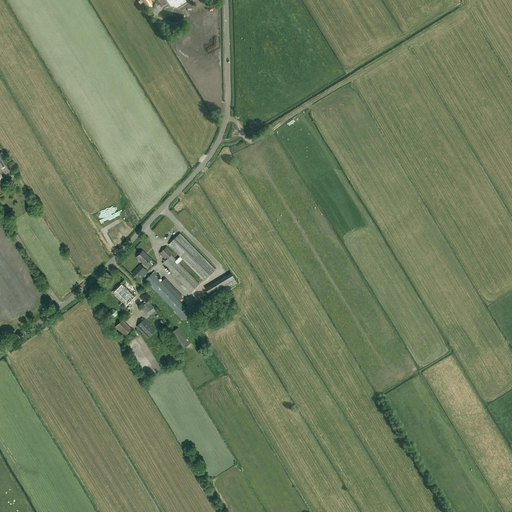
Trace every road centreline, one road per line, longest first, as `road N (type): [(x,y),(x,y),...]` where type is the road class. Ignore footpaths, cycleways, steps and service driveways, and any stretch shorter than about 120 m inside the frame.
road 1 (unclassified): [(0,351),(105,267),(213,153),(226,114),(224,0)]
road 2 (track): [(219,141),(454,0)]
